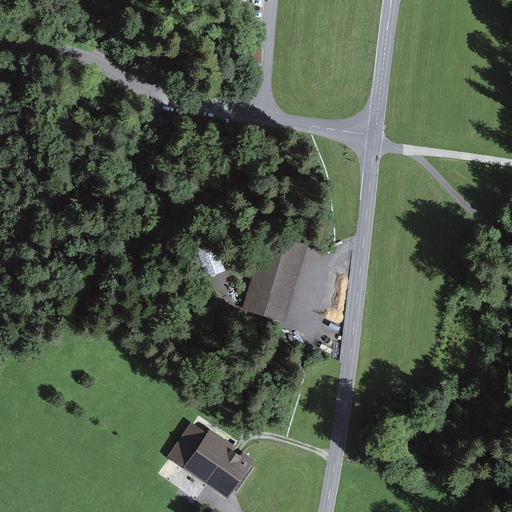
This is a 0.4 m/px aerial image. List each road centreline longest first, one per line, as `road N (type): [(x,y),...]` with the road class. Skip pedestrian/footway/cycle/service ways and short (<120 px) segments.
road 1 (unclassified): [(375,136),(171,98),(58,49),(0,48)]
road 2 (secondary): [(374,145),(325,511)]
road 3 (unclassified): [(374,145),(511,163)]
road 4 (secondary): [(391,0),(375,136)]
